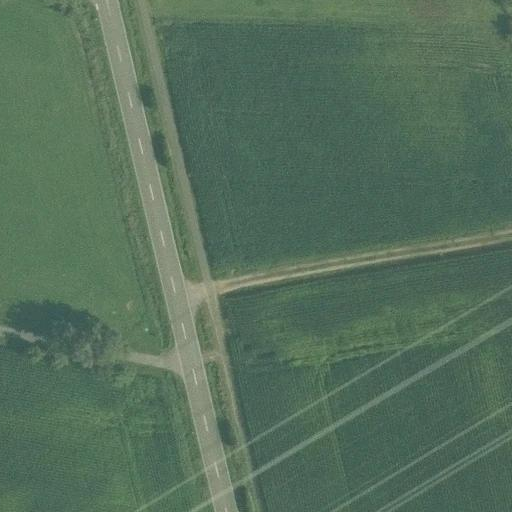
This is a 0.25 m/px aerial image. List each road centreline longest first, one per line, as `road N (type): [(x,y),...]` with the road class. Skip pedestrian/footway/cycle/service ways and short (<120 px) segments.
road 1 (secondary): [(105,0),(224,511)]
road 2 (track): [(173,290),(511,233)]
